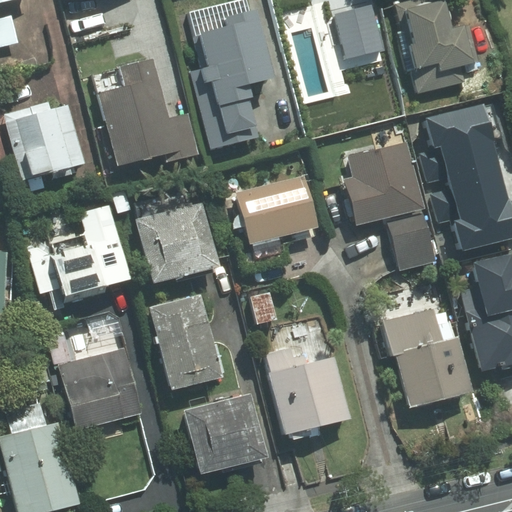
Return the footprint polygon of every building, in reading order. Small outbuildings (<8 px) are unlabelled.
[(0,0),(0,49),(12,47),(6,20),(0,20),(0,8),(23,3),(21,0),(0,0)] [(55,0),(56,4),(63,3),(70,39),(108,32),(102,0),(55,0)] [(438,32),(433,4),(390,12),(403,78),(406,77),(410,98),(459,89),(457,73),(470,70),(467,51),(462,28),(438,32)] [(367,7),(328,16),(339,63),(378,54),(367,7)] [(111,70),(115,91),(90,97),(105,172),(166,160),(167,164),(192,159),(184,118),(160,123),(148,63),(111,70)] [(39,178),(45,177),(48,186),(78,177),(76,168),(60,109),(45,114),(42,106),(0,117),(0,138),(13,186),(22,183),(26,197),(43,192),(39,178)] [(426,265),(415,213),(400,145),(337,159),(342,182),(333,184),(342,229),(376,222),(388,274),(426,265)] [(296,183),(222,200),(235,255),(308,237),(296,183)] [(511,200),(489,205),(499,252),(511,249),(511,200)] [(197,208),(124,224),(138,291),(211,275),(197,208)] [(43,258),(39,245),(17,252),(30,299),(39,297),(44,315),(94,300),(92,293),(123,285),(101,209),(63,220),(72,250),(43,258)] [(59,222),(18,218),(16,242),(57,245),(59,222)] [(511,367),(511,277),(508,259),(458,271),(463,294),(451,297),(469,377),(511,367)] [(271,293),(240,299),(247,334),(277,328),(271,293)] [(194,302),(138,313),(155,398),(211,386),(194,302)] [(382,363),(397,416),(461,398),(445,343),(432,346),(426,314),(374,324),(382,363)] [(115,323),(83,330),(87,348),(120,341),(115,323)] [(118,350),(49,366),(65,437),(135,421),(118,350)] [(8,359),(19,394),(44,386),(33,352),(8,359)] [(256,377),(270,441),(343,425),(329,362),(297,369),(294,354),(259,361),(262,376),(256,377)] [(241,401),(172,416),(187,481),(255,466),(241,401)] [(52,427),(0,439),(0,496),(4,511),(53,511),(72,507),(52,427)]
